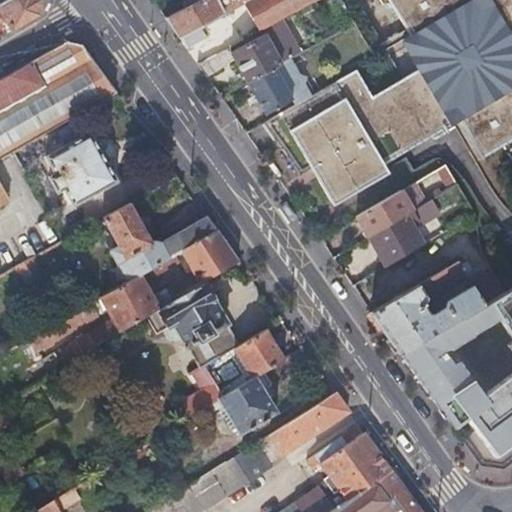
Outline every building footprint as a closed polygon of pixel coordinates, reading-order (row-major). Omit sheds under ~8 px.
[(39,0),(1,0),(0,1),(0,9),(2,9),(12,27),(40,12),(40,0),(39,0)] [(194,0),(188,3),(165,16),(185,46),(205,35),(199,24),(224,11),(243,0),(194,0)] [(243,0),(224,11),(240,40),(313,0),(243,0)] [(375,99),(355,70),(263,119),(301,173),(312,167),(335,204),(391,170),(385,161),(460,117),(486,156),(511,140),(511,0),(388,0),(412,40),(406,43),(422,70),(375,99)] [(2,9),(0,9),(0,15),(5,24),(8,30),(12,27),(2,9)] [(234,58),(246,80),(273,66),(280,62),(299,52),(283,23),(255,38),(230,50),(234,58)] [(0,209),(10,204),(0,185),(0,162),(117,97),(82,49),(64,46),(0,80),(0,209)] [(205,74),(234,58),(230,50),(228,47),(198,63),(205,74)] [(273,66),(246,80),(265,114),(291,99),(273,66)] [(59,194),(62,193),(65,191),(74,207),(114,186),(87,135),(46,157),(56,174),(50,178),(59,194)] [(440,182),(453,174),(446,161),(401,188),(413,209),(426,201),(420,193),(440,182)] [(421,224),(467,197),(458,182),(426,201),(413,209),(421,224)] [(368,235),(413,209),(401,188),(356,215),(368,235)] [(152,270),(159,266),(217,233),(208,221),(154,252),(129,207),(103,221),(119,249),(113,252),(130,283),(152,270)] [(421,224),(413,209),(368,235),(387,267),(425,243),(415,227),(421,224)] [(159,266),(179,301),(206,285),(241,265),(217,233),(159,266)] [(483,245),(473,251),(463,257),(486,294),(508,282),(483,245)] [(44,279),(32,260),(16,269),(27,289),(44,279)] [(401,354),(463,317),(482,305),(472,286),(442,304),(440,311),(430,317),(423,306),(425,296),(464,273),(457,260),(370,310),(386,332),(401,354)] [(156,278),(152,270),(130,283),(125,285),(129,294),(156,278)] [(238,349),(245,345),(206,285),(179,301),(162,311),(172,328),(178,335),(183,341),(201,370),(207,367),(238,349)] [(106,309),(110,314),(113,319),(78,340),(87,354),(149,318),(155,315),(151,309),(147,311),(143,306),(131,313),(117,290),(19,345),(24,354),(34,349),(37,355),(105,315),(103,311),(106,309)] [(160,335),(172,328),(162,311),(155,315),(149,318),(160,335)] [(475,335),(463,317),(401,354),(433,400),(471,377),(452,350),(475,335)] [(266,332),(245,345),(238,349),(257,379),(266,374),(285,363),(266,332)] [(87,354),(78,340),(48,358),(55,372),(87,354)] [(211,374),(207,367),(201,370),(185,380),(189,386),(211,374)] [(273,386),(266,374),(257,379),(255,380),(263,392),(269,389),(273,386)] [(511,422),(505,426),(471,377),(433,400),(482,470),(499,472),(511,461),(511,422)] [(267,400),(263,392),(255,380),(229,396),(220,401),(240,434),(275,413),(267,400)] [(186,401),(195,416),(220,401),(229,396),(220,381),(186,401)] [(273,396),(269,389),(263,392),(267,400),(273,396)] [(235,458),(203,478),(149,511),(202,511),(286,459),(284,456),(349,414),(336,395),(235,458)] [(0,429),(9,423),(0,407),(0,429)] [(300,501),(307,511),(335,511),(393,474),(365,435),(360,429),(309,462),(315,472),(322,467),(330,478),(323,483),(325,486),(300,501)] [(195,463),(203,478),(235,458),(225,444),(195,463)] [(15,460),(0,468),(0,471),(8,484),(24,475),(15,460)] [(421,511),(393,474),(335,511),(375,511),(378,510),(379,511),(421,511)] [(79,495),(73,485),(52,498),(29,511),(61,511),(58,507),(79,495)] [(307,511),(300,501),(284,511),(307,511)]
